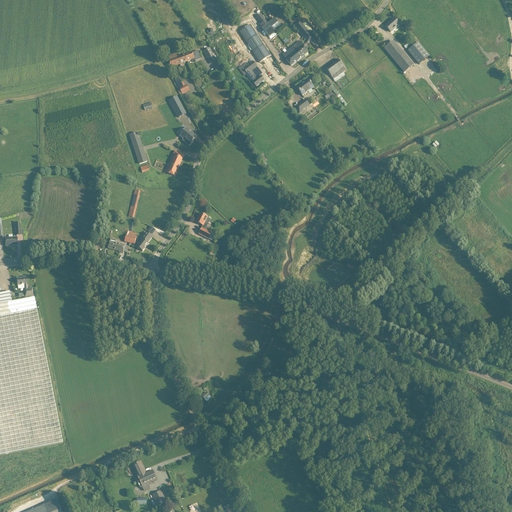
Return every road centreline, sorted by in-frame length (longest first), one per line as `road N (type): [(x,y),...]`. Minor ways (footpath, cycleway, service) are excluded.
road 1 (tertiary): [(511,387),(287,301),(156,272)]
road 2 (unclassified): [(151,270),(183,215),(204,146),(317,51),(355,31),(383,0)]
road 3 (tertiary): [(242,511),(155,337),(156,272)]
road 4 (track): [(345,321),(511,144)]
road 5 (tertiary): [(151,270),(75,257),(0,262)]
